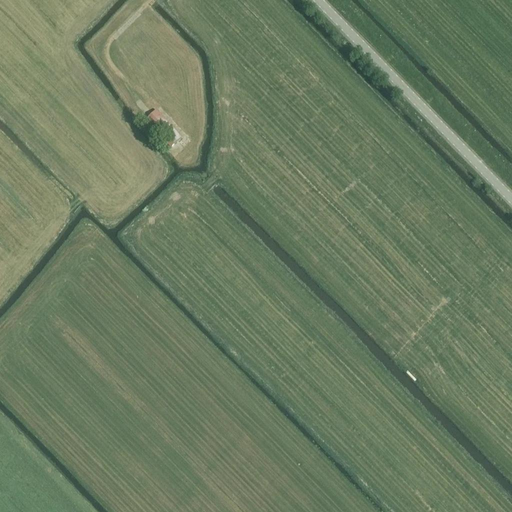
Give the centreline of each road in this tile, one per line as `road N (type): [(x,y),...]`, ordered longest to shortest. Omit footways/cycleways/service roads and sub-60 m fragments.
road 1 (tertiary): [(511,199),(317,0)]
road 2 (track): [(148,113),(107,49),(149,0)]
